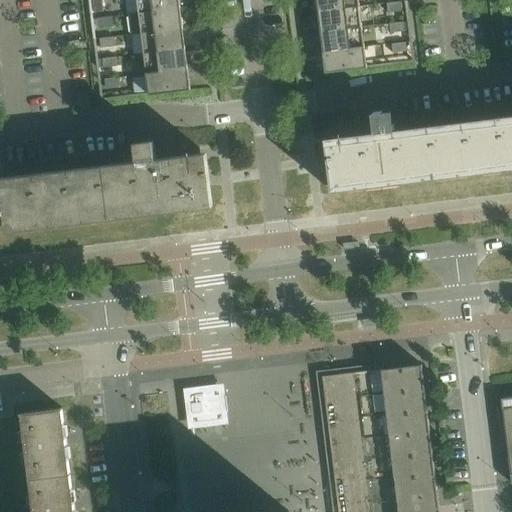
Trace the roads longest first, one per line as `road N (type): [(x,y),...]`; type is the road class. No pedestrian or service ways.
road 1 (residential): [(262,110),(153,114),(0,135)]
road 2 (residential): [(262,110),(511,67)]
road 3 (residential): [(486,511),(464,325)]
road 4 (tertiary): [(281,271),(103,295)]
road 5 (tertiary): [(107,336),(285,316)]
road 6 (tertiary): [(285,316),(460,294)]
road 7 (tertiary): [(455,250),(281,271)]
road 8 (residential): [(281,271),(262,110)]
road 9 (residential): [(129,511),(111,366)]
